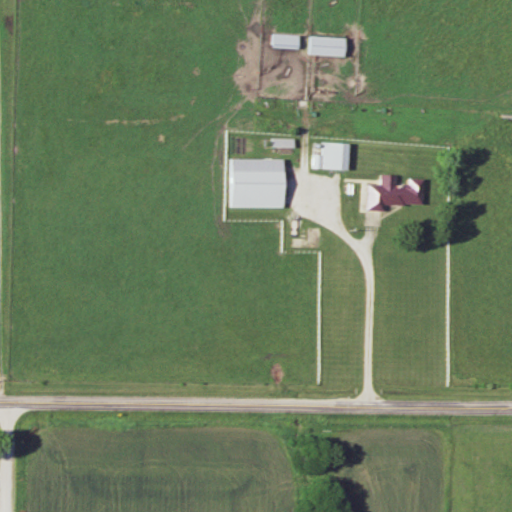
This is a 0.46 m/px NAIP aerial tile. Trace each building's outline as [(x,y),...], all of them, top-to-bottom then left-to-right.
[(270,48),(297,48),(297,34),(270,34),(270,48)] [(342,37),(308,36),(307,55),(341,57),(342,37)] [(320,169),(344,169),(344,143),(320,143),(320,169)] [(281,207),(281,158),(229,158),(229,207),(281,207)] [(382,204),(421,204),(421,178),(405,178),(405,185),(392,185),(392,177),(380,177),(380,184),(364,184),(364,210),(382,210),(382,204)]
